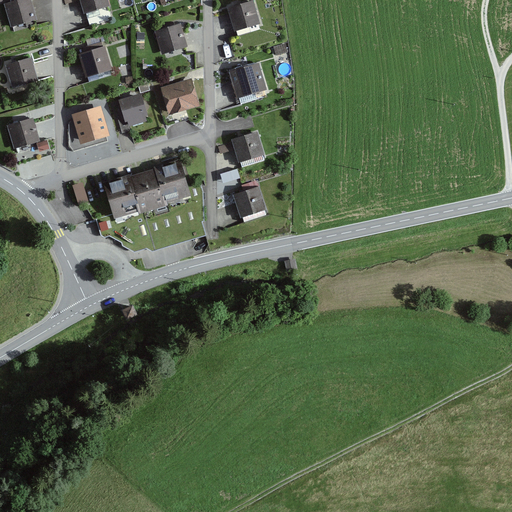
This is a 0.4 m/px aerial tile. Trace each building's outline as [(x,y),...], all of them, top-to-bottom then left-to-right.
[(20,0),(7,4),(14,31),(37,25),(30,0),(20,0)] [(82,0),(90,27),(112,20),(106,0),(82,0)] [(230,8),(236,31),(259,25),(252,2),(230,8)] [(158,32),(164,52),(186,45),(180,25),(158,32)] [(81,54),(87,74),(109,67),(103,48),(81,54)] [(8,66),(14,85),(36,79),(30,59),(8,66)] [(232,73),(242,104),(268,96),(258,65),(249,68),(249,66),(238,70),(238,71),(232,73)] [(197,104),(190,81),(164,89),(171,112),(197,104)] [(127,119),(144,113),(139,97),(121,102),(124,112),(116,114),(122,132),(130,129),(127,119)] [(108,141),(99,109),(75,116),(85,148),(108,141)] [(10,126),(16,146),(38,139),(32,119),(10,126)] [(234,140),(243,167),(265,160),(256,133),(234,140)] [(48,139),(39,141),(38,139),(16,146),(17,148),(13,149),(17,162),(52,152),(48,139)] [(232,141),(218,146),(221,153),(235,148),(232,141)] [(182,192),(187,190),(186,186),(179,162),(157,168),(158,170),(129,179),(128,177),(106,183),(112,201),(116,212),(121,210),(122,213),(138,208),(138,211),(147,208),(146,206),(159,202),(160,205),(168,202),(167,200),(183,195),(182,192)] [(239,169),(222,171),(223,181),(240,179),(239,169)] [(198,179),(199,182),(186,186),(187,190),(182,192),(183,195),(167,200),(168,202),(160,205),(159,202),(146,206),(147,208),(138,211),(138,208),(122,213),(121,210),(116,212),(112,201),(91,207),(94,219),(99,218),(104,237),(120,232),(124,245),(131,249),(152,243),(154,250),(206,235),(202,222),(204,222),(204,192),(202,187),(206,185),(204,177),(198,179)] [(88,201),(82,184),(74,187),(79,204),(88,201)] [(236,195),(245,222),(267,214),(258,188),(236,195)] [(295,265),(292,254),(282,257),(285,267),(295,265)] [(123,309),(126,317),(135,313),(132,306),(123,309)]
